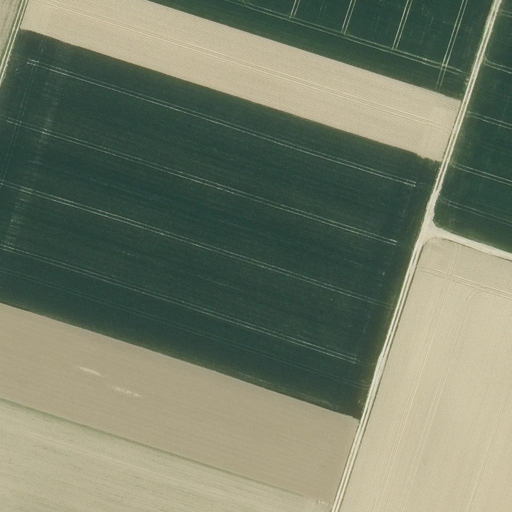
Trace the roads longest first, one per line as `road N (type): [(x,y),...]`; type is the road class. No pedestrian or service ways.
road 1 (track): [(511,257),(424,228),(333,511)]
road 2 (track): [(498,0),(424,228)]
